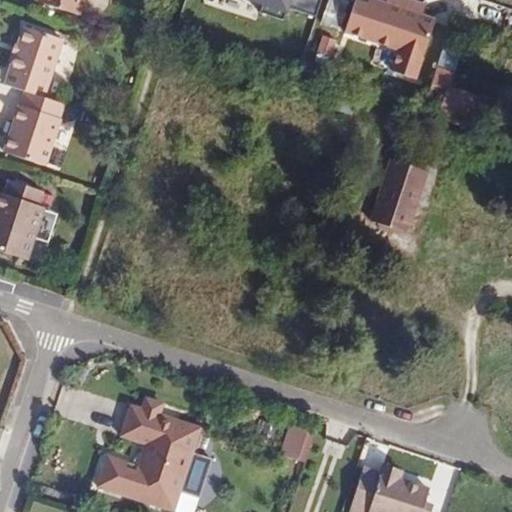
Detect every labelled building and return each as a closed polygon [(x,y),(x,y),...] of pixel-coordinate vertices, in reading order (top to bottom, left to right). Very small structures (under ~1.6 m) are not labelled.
[(55,0),(90,12),(93,0),(55,0)] [(253,0),(263,4),(261,10),(287,19),(290,12),(293,13),(295,8),(318,16),(323,0),(253,0)] [(390,0),(390,1),(387,0),(361,0),(350,35),(404,52),(398,72),(422,79),(441,21),(430,18),(434,5),(417,0),(390,0)] [(49,99),(68,40),(30,28),(11,86),(31,92),(49,99)] [(470,125),(480,97),(461,90),(463,85),(459,84),(469,50),(451,44),(432,102),(445,106),(442,116),(470,125)] [(50,165),(65,120),(63,119),(68,105),(49,99),(31,92),(26,107),(25,106),(18,126),(19,126),(17,135),(15,135),(9,152),(50,165)] [(399,157),(379,219),(414,231),(435,169),(399,157)] [(0,246),(35,258),(51,206),(45,203),(49,189),(18,179),(13,193),(7,191),(2,208),(4,208),(1,223),(0,223),(0,246)] [(135,418),(132,413),(122,409),(117,413),(115,420),(133,425),(135,418)] [(123,455),(130,433),(154,440),(157,433),(133,425),(115,420),(104,416),(94,447),(123,455)] [(152,502),(166,460),(171,457),(175,447),(172,442),(174,437),(157,433),(154,440),(130,433),(123,455),(122,461),(120,466),(117,470),(115,474),(113,482),(105,480),(107,474),(86,467),(79,470),(71,496),(118,511),(136,511),(141,499),(152,502)] [(270,470),(279,442),(263,436),(254,464),(270,470)] [(278,472),(287,445),(279,442),(270,470),(278,472)] [(392,511),(396,503),(365,492),(368,484),(351,478),(349,487),(333,481),(323,511),(392,511)] [(148,511),(152,502),(141,499),(136,511),(148,511)]
